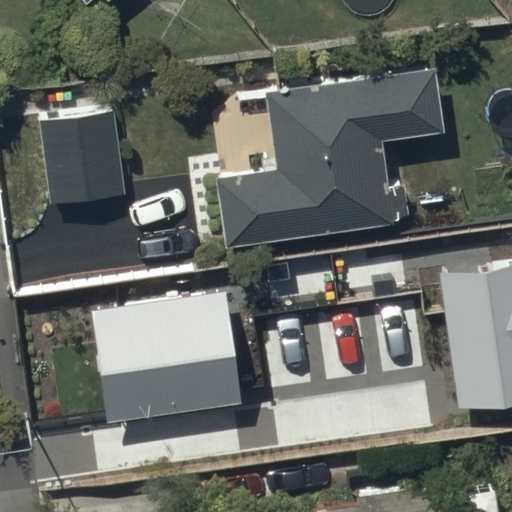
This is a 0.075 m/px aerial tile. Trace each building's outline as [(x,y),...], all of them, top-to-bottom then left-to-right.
[(511,39),(507,32),(462,61),(505,130),(511,125),(511,39)] [(211,173),(220,242),(390,220),(389,211),(405,209),(401,179),(381,181),(375,135),(438,127),(430,63),(260,85),(269,152),(256,154),(258,167),(211,173)] [(121,190),(109,104),(33,115),(45,200),(121,190)] [(511,261),(441,271),(460,406),(511,399),(511,261)] [(226,291),(92,310),(109,423),(242,404),(226,291)] [(300,499),(301,511),(493,511),(491,490),(448,495),(446,481),(300,499)]
